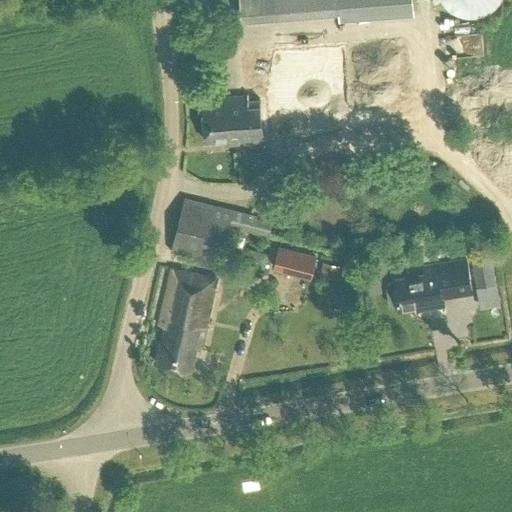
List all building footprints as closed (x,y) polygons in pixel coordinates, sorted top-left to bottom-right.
[(263,0),(264,18),(428,8),(427,0),(263,0)] [(444,0),(450,7),(460,13),(472,15),(484,13),(495,7),(500,0),(444,0)] [(459,18),(460,27),(480,27),(480,18),(459,18)] [(257,95),(260,128),(323,123),(320,90),(311,91),(310,79),(323,77),(320,46),(265,50),(268,82),(272,82),(273,94),(257,95)] [(511,165),(511,130),(485,132),(488,167),(511,165)] [(270,236),(273,220),(258,217),(258,214),(186,196),(172,251),(196,257),(195,263),(220,270),(231,226),(270,236)] [(233,233),(231,243),(242,245),(245,236),(233,233)] [(312,277),(318,254),(279,244),(273,267),(312,277)] [(473,256),(477,284),(496,281),(492,253),(473,256)] [(444,306),(442,295),(473,291),(468,256),(423,263),(425,275),(395,279),(395,285),(392,285),(388,288),(390,306),(395,308),(399,307),(399,310),(424,307),(425,309),(444,306)] [(323,261),(320,272),(334,275),(337,265),(323,261)] [(202,348),(218,277),(173,267),(160,324),(165,325),(156,362),(191,370),(196,347),(202,348)]
